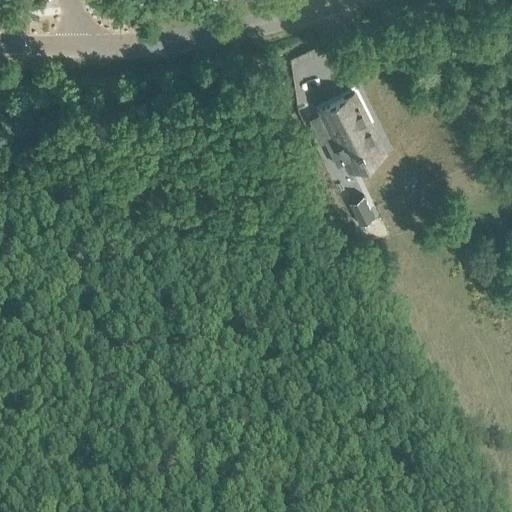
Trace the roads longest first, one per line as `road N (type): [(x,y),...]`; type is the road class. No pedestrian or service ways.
road 1 (unknown): [(0,89),(203,68),(452,0)]
road 2 (unclassified): [(87,44),(185,40),(336,0)]
